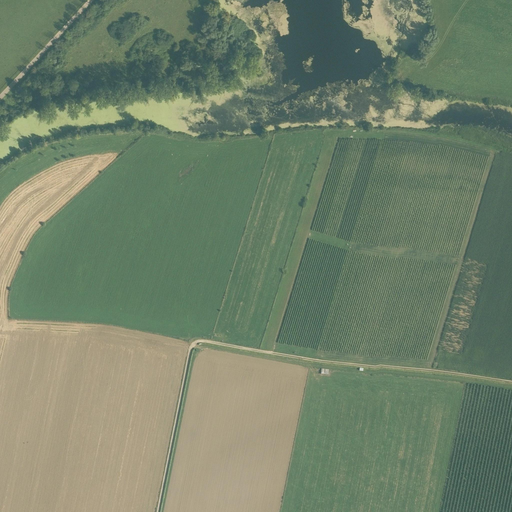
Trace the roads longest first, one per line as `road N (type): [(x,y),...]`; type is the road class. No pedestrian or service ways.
road 1 (track): [(270,353),(192,345),(157,511)]
road 2 (track): [(511,384),(270,353)]
road 3 (track): [(270,353),(335,135)]
road 4 (unclassified): [(0,97),(91,0)]
